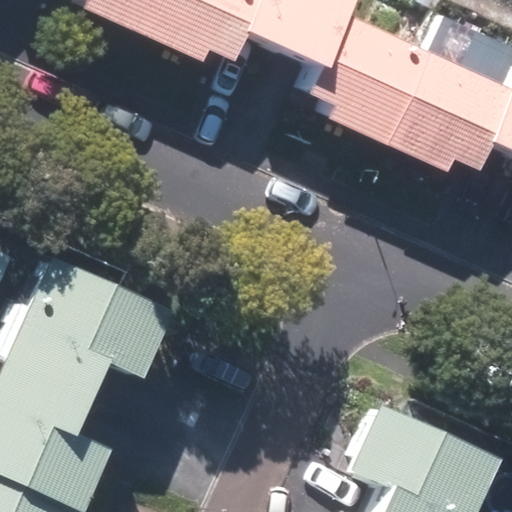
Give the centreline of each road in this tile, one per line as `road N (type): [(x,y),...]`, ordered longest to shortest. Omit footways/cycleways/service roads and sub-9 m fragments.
road 1 (residential): [(0,107),(353,259)]
road 2 (residential): [(224,511),(353,259)]
road 3 (residential): [(353,259),(511,334)]
